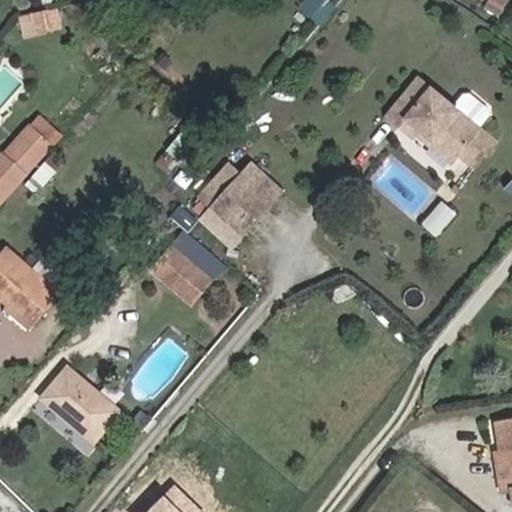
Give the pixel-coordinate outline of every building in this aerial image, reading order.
[(309,16),(323,0),(307,0),(300,8),(309,16)] [(26,35),(63,29),(59,7),(22,13),(26,35)] [(453,106),(418,77),(386,114),(400,126),(406,119),(433,141),(436,137),(456,154),(478,126),(480,128),(489,116),(489,109),(470,94),(463,94),(453,106)] [(406,119),(400,126),(411,135),(413,133),(449,162),(456,154),(436,137),(433,141),(406,119)] [(181,163),(206,132),(192,120),(167,150),(181,163)] [(476,169),(497,142),(480,128),(478,126),(456,154),(476,169)] [(28,127),(3,157),(24,175),(50,145),(28,127)] [(0,155),(0,201),(1,203),(24,175),(3,157),(1,155),(0,155)] [(241,235),(270,203),(242,176),(230,165),(200,197),(212,208),(241,235)] [(280,192),(251,166),(242,176),(270,203),(280,192)] [(425,224),(438,237),(459,215),(446,203),(425,224)] [(241,235),(212,208),(203,218),(231,245),(241,235)] [(180,251),(193,236),(185,230),(172,245),(180,251)] [(225,264),(193,236),(180,251),(172,245),(151,269),(192,305),(225,264)] [(59,295),(4,247),(0,252),(0,297),(32,325),(59,295)] [(82,381),(67,369),(43,398),(93,440),(118,411),(117,411),(82,381)] [(127,399),(93,369),(82,381),(117,411),(127,399)] [(511,421),(497,423),(502,456),(505,474),(499,475),(502,492),(511,490),(511,421)] [(505,474),(502,456),(496,457),(499,475),(505,474)]
